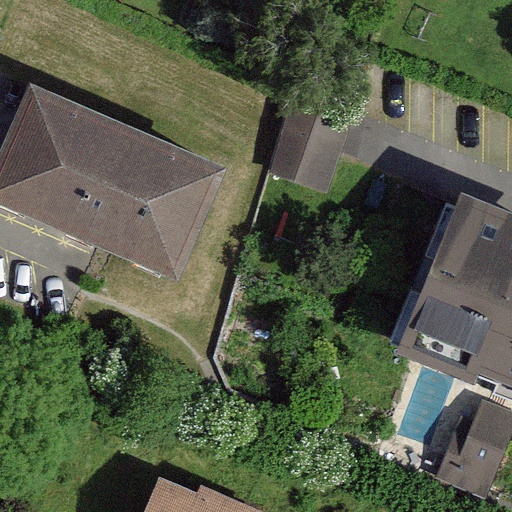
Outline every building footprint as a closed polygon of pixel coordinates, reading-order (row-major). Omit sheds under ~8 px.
[(233,177),(33,88),(0,162),(0,214),(180,295),(233,177)] [(349,126),(293,107),(286,128),(307,135),(296,168),(330,180),(349,126)] [(511,229),(457,208),(395,369),(447,389),(453,373),(511,395),(511,229)] [(511,462),(511,423),(486,415),(469,466),(506,479),(511,462)] [(241,511),(164,479),(149,511),(241,511)]
